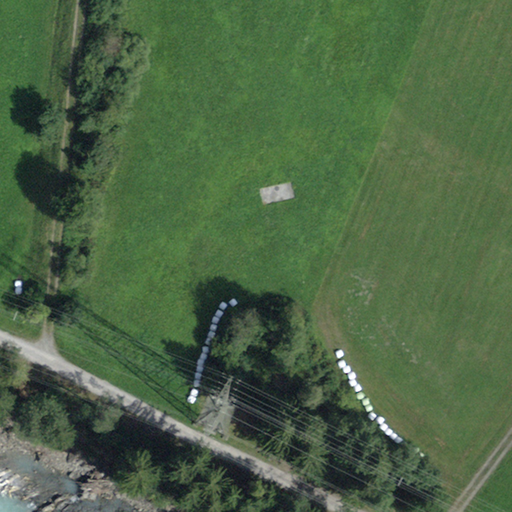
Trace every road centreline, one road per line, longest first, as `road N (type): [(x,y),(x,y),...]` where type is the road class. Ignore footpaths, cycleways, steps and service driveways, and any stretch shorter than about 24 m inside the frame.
road 1 (track): [(0,343),(348,511)]
road 2 (track): [(60,370),(97,0)]
